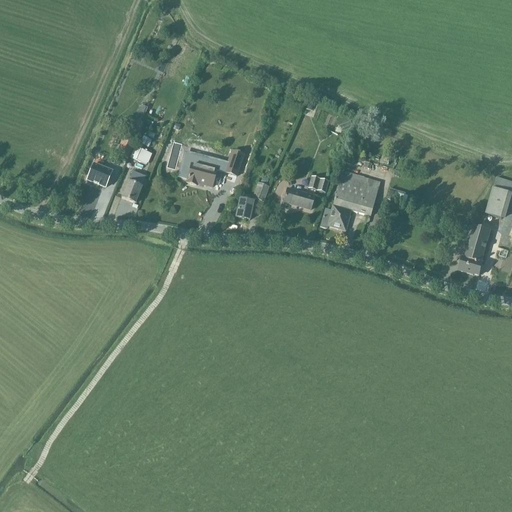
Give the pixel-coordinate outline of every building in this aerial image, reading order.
[(188,75),(200,49),(179,39),(167,65),(188,75)] [(297,96),(296,99),(297,102),(302,104),(305,99),(297,96)] [(166,110),(160,107),(155,118),(162,121),(166,110)] [(136,125),(133,132),(139,134),(142,127),(136,125)] [(251,146),(254,136),(247,134),(245,144),(251,146)] [(117,156),(127,159),(134,141),(125,137),(117,156)] [(143,162),(146,163),(148,163),(151,154),(135,147),(130,159),(142,164),(143,162)] [(231,152),(224,174),(236,177),(243,156),(231,152)] [(191,165),(183,163),(179,179),(187,181),(186,184),(196,186),(197,185),(212,189),(216,171),(191,164),(191,165)] [(93,184),(93,185),(98,187),(98,186),(105,189),(112,173),(93,165),(87,181),(93,184)] [(325,210),(320,229),(327,231),(327,229),(345,233),(350,212),(370,218),(380,184),(342,173),(330,212),(325,210)] [(325,195),(328,183),(311,178),(308,190),(325,195)] [(135,181),(130,179),(128,182),(121,199),(135,205),(142,187),(134,184),(135,181)] [(505,222),(511,197),(511,195),(511,192),(511,182),(497,179),(494,190),(493,189),(486,216),(505,222)] [(252,199),(264,204),(269,188),(257,184),(252,199)] [(283,203),(310,211),(314,197),(287,189),(283,203)] [(80,200),(83,191),(78,190),(75,198),(80,200)] [(406,206),(409,197),(390,191),(387,200),(406,206)] [(235,218),(249,221),(253,203),(239,200),(235,218)] [(479,276),(483,264),(482,264),(491,231),(473,226),(464,259),(463,258),(459,271),(473,276),(473,275),(479,276)]
